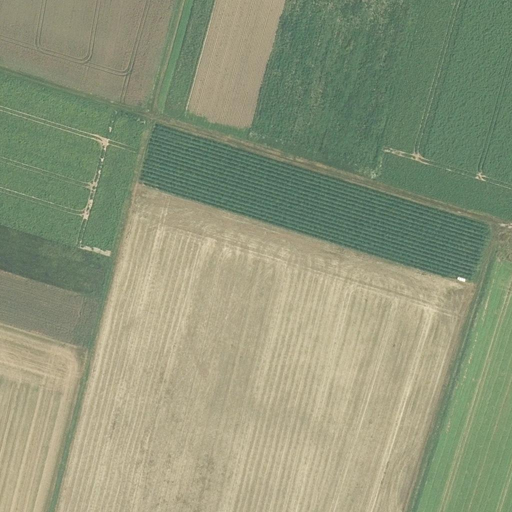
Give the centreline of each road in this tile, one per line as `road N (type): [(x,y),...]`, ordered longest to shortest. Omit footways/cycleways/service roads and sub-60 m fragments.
road 1 (track): [(511,233),(0,75)]
road 2 (track): [(188,0),(58,511)]
road 3 (track): [(416,511),(504,230)]
